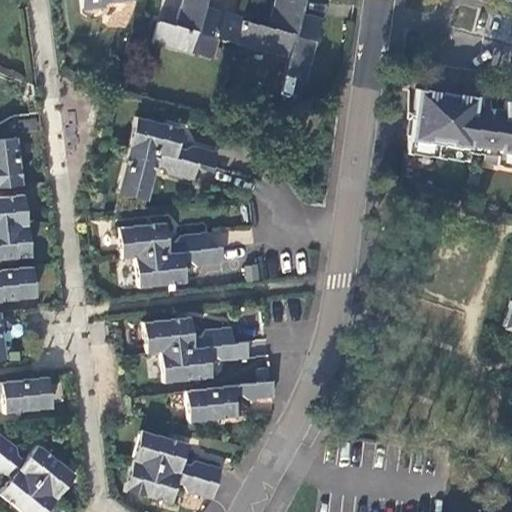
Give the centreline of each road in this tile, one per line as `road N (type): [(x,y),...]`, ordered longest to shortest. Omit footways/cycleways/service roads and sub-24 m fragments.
road 1 (residential): [(378,0),(337,281),(309,380),(273,463)]
road 2 (residential): [(273,463),(440,489)]
